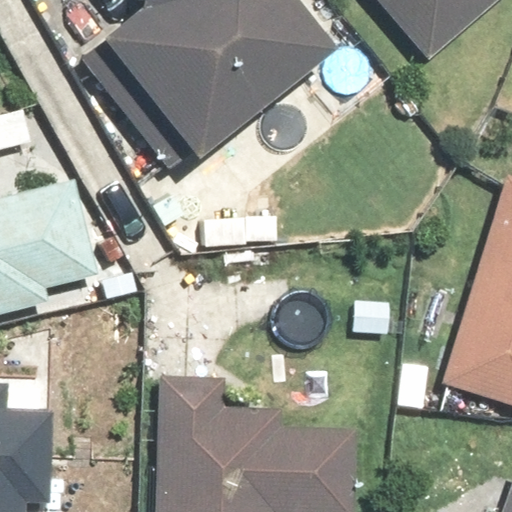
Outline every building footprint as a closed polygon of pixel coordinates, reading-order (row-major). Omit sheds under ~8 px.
[(123,0),(124,18),(89,44),(180,164),(319,59),(273,0),(123,0)] [(360,0),(419,67),(496,0),(360,0)] [(511,175),(498,172),(434,381),(511,404),(511,175)] [(0,312),(39,303),(36,289),(87,276),(62,181),(0,197),(0,312)] [(221,377),(149,375),(144,511),(257,511),(258,511),(280,511),(345,511),(348,439),(273,436),(274,405),(220,403),(221,377)] [(0,511),(34,511),(39,418),(0,415),(0,511)] [(511,511),(511,482),(501,511),(511,511)]
